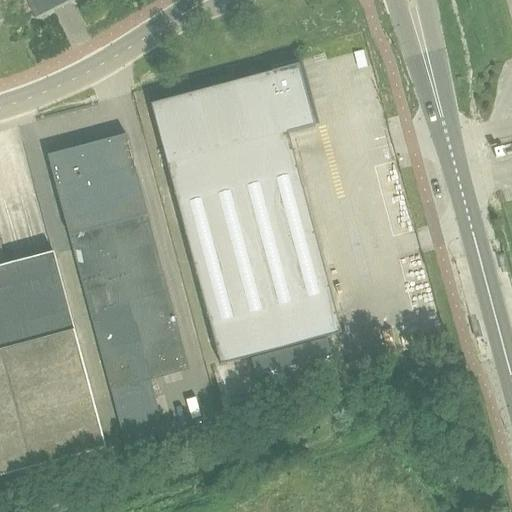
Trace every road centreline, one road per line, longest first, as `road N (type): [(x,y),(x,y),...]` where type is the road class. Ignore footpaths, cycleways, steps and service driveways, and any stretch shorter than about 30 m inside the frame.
road 1 (tertiary): [(511,396),(409,0)]
road 2 (unknown): [(109,60),(190,299),(201,380)]
road 3 (residential): [(0,108),(77,77),(212,0)]
